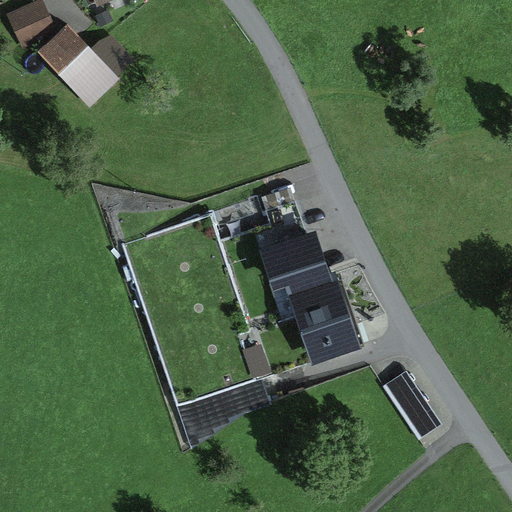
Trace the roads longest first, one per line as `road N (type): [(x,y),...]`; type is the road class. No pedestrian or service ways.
road 1 (unclassified): [(234,0),(290,86),(400,319),(511,480)]
road 2 (track): [(475,428),(369,511)]
